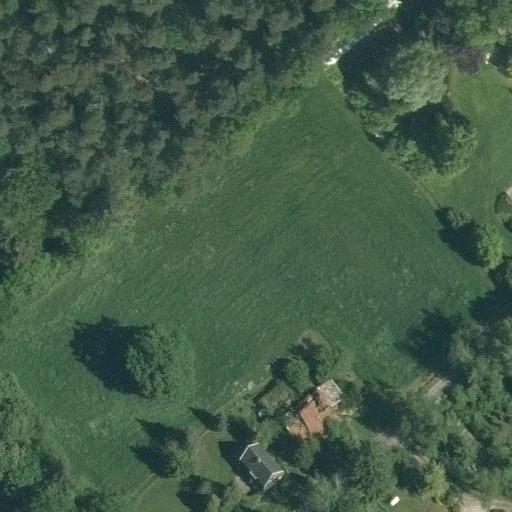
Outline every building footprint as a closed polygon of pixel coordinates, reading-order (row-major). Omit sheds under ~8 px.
[(348,0),(306,38),(329,64),(400,0),(348,0)] [(505,72),(511,62),(511,50),(509,47),(495,65),(505,72)] [(310,386),(291,402),(280,388),(258,405),(264,413),(271,407),(274,410),(281,404),(284,408),(270,419),(298,454),(339,421),(310,386)] [(240,451),(249,460),(239,469),(262,495),(281,477),(258,451),(257,451),(249,443),(240,451)] [(14,464),(6,457),(0,450),(0,477),(1,478),(14,464)]
